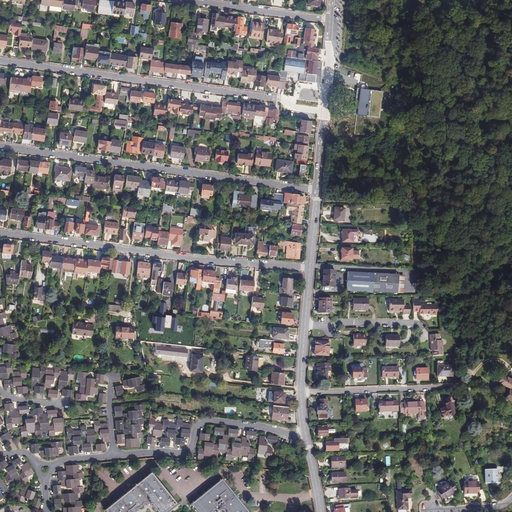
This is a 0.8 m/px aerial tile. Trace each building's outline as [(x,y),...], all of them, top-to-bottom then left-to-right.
[(74,1),(63,0),(61,0),(60,10),(72,12),(74,1)] [(93,13),(95,1),(90,0),(90,1),(87,0),(86,0),(78,0),(77,9),(85,10),(85,12),(93,13)] [(110,13),(111,2),(98,1),(96,14),(109,15),(110,13)] [(124,3),(111,2),(110,13),(122,14),(124,3)] [(133,4),(124,3),(122,14),(132,15),(133,9),(132,8),(133,4)] [(148,14),(149,7),(140,5),(138,15),(142,15),(142,13),(148,14)] [(162,26),(164,14),(154,13),(152,24),(162,26)] [(216,14),(210,14),(208,30),(214,31),(215,27),(221,28),(221,26),(222,19),(216,18),(216,17),(216,14)] [(227,19),(223,18),(222,19),(221,26),(228,27),(228,29),(234,30),(234,29),(235,19),(229,19),(230,16),(227,16),(227,19)] [(235,17),(235,19),(234,29),(238,30),(238,27),(240,27),(240,30),(245,31),(246,26),(240,25),(242,16),(237,16),(237,18),(235,17)] [(195,28),(192,28),(191,36),(190,43),(190,44),(193,45),(196,45),(197,37),(195,36),(196,35),(200,35),(200,34),(204,35),(206,21),(196,19),(195,28)] [(14,22),(8,21),(6,34),(13,34),(13,37),(17,37),(18,35),(19,35),(20,27),(20,26),(14,26),(14,22)] [(87,39),(89,25),(82,23),(79,37),(87,39)] [(168,32),(167,32),(167,38),(178,40),(180,24),(178,24),(169,23),(168,32)] [(260,40),(262,25),(250,24),(249,38),(260,40)] [(296,26),(285,24),(284,33),(289,34),(295,35),(296,26)] [(57,27),(53,27),(51,44),(52,44),(51,52),(59,53),(60,43),(53,42),(55,32),(64,33),(65,28),(57,27)] [(132,33),(131,37),(140,38),(145,39),(145,35),(136,33),(137,27),(133,27),(132,30),(132,33)] [(314,29),(303,28),(302,40),(306,41),(306,42),(306,47),(312,47),(314,29)] [(270,32),(271,30),(266,29),(265,42),(269,43),(270,44),(273,45),(274,44),(279,44),(280,33),(275,32),(274,32),(270,32)] [(29,48),(30,40),(31,38),(25,38),(25,36),(19,35),(17,48),(21,48),(22,47),(24,48),(29,48)] [(29,48),(29,50),(44,52),(46,42),(30,40),(29,48)] [(135,57),(137,43),(130,41),(127,56),(135,57)] [(229,50),(231,50),(232,43),(220,42),(219,43),(219,48),(227,49),(229,50)] [(242,51),(243,44),(232,43),(231,50),(234,50),(242,51)] [(82,59),(95,60),(96,52),(97,48),(84,47),(82,59)] [(316,51),(316,48),(305,47),(305,52),(289,50),(289,58),(304,60),(314,61),(315,61),(316,51)] [(138,48),(137,59),(149,60),(151,50),(138,48)] [(71,49),(69,62),(78,63),(80,50),(71,49)] [(108,54),(96,52),(95,60),(95,64),(99,64),(99,65),(106,66),(106,65),(107,65),(107,64),(108,55),(108,54)] [(112,66),(123,67),(125,57),(108,55),(107,64),(112,65),(112,66)] [(134,70),(135,58),(127,56),(125,69),(134,70)] [(189,76),(189,77),(199,78),(199,76),(202,76),(204,62),(205,58),(192,56),(190,68),(189,76)] [(322,62),(319,61),(314,61),(304,60),(289,58),(285,57),(284,63),(281,62),(278,81),(285,82),(286,82),(287,71),(296,72),(295,81),(317,83),(320,84),(321,78),(321,73),(321,67),(322,62)] [(153,72),(162,74),(162,73),(163,64),(157,63),(158,61),(155,61),(154,63),(149,62),(148,69),(154,70),(153,72)] [(213,63),(211,73),(219,74),(219,75),(220,75),(219,79),(223,80),(224,75),(224,70),(225,62),(220,61),(220,63),(219,63),(219,64),(213,63)] [(235,71),(239,72),(239,71),(241,62),(233,61),(233,63),(225,62),(224,70),(227,71),(227,74),(234,74),(235,71)] [(211,73),(213,63),(204,62),(202,76),(202,77),(206,77),(207,72),(211,73)] [(177,66),(163,64),(162,73),(176,74),(177,66)] [(177,66),(176,74),(189,76),(190,68),(177,66)] [(245,72),(239,71),(239,72),(239,76),(238,83),(244,84),(244,81),(249,82),(253,82),(255,71),(251,70),(252,69),(246,68),(245,72)] [(278,75),(265,74),(264,85),(269,86),(272,86),(272,87),(276,88),(277,81),(278,75)] [(264,77),(255,76),(253,85),(261,87),(262,82),(263,82),(264,77)] [(20,93),(22,81),(22,79),(17,78),(17,80),(16,80),(14,80),(9,79),(8,91),(14,92),(14,94),(19,95),(20,93)] [(40,79),(30,78),(30,80),(29,87),(39,88),(39,87),(40,87),(41,81),(40,81),(40,79)] [(28,94),(29,87),(30,80),(26,79),(26,81),(22,81),(20,93),(28,94)] [(284,90),(285,82),(278,81),(277,81),(276,88),(276,89),(284,90)] [(383,91),(357,88),(354,115),(380,118),(383,91)] [(151,103),(153,93),(142,91),(141,102),(151,103)] [(115,105),(116,96),(112,96),(112,95),(108,95),(104,95),(103,104),(115,105)] [(99,109),(101,97),(96,97),(94,109),(90,108),(89,112),(98,113),(99,109)] [(167,100),(166,106),(165,114),(178,116),(178,115),(178,113),(179,104),(179,101),(167,100)] [(226,101),(222,100),(221,108),(220,110),(231,112),(231,109),(236,110),(236,112),(236,114),(239,114),(240,105),(225,102),(226,101)] [(80,112),(81,102),(69,101),(67,111),(80,112)] [(59,113),(60,109),(56,109),(56,104),(48,103),(47,112),(59,113)] [(191,110),(192,106),(187,105),(187,104),(184,104),(184,105),(179,104),(178,113),(190,115),(191,110)] [(166,106),(154,105),(153,115),(165,117),(165,114),(166,106)] [(254,106),(242,105),(241,115),(253,116),(253,115),(254,106)] [(267,108),(254,106),(253,115),(266,117),(267,110),(267,108)] [(220,110),(221,108),(216,108),(216,109),(211,108),(211,112),(207,112),(208,108),(204,107),(203,116),(202,118),(209,119),(213,119),(214,120),(214,117),(219,118),(220,110)] [(267,110),(266,117),(265,124),(269,124),(271,123),(278,124),(278,118),(276,118),(277,110),(270,109),(269,110),(267,110)] [(31,115),(25,114),(23,124),(26,125),(26,122),(32,122),(32,119),(31,119),(31,115)] [(57,116),(46,114),(45,124),(55,126),(57,116)] [(310,121),(301,120),(299,132),(309,133),(310,121)] [(0,134),(2,135),(3,133),(10,134),(11,125),(0,123),(0,134)] [(11,125),(10,134),(17,135),(21,136),(22,127),(11,125)] [(30,143),(30,141),(32,130),(32,128),(22,127),(21,136),(20,142),(30,143)] [(30,141),(43,143),(44,131),(32,130),(30,141)] [(186,130),(185,137),(192,138),(193,135),(198,136),(198,132),(188,130),(186,130)] [(72,143),(85,144),(86,133),(74,131),(72,143)] [(68,148),(70,137),(60,135),(59,146),(68,148)] [(307,146),(308,136),(297,135),(296,144),(297,144),(307,146)] [(124,155),(139,157),(139,154),(140,143),(141,141),(130,139),(129,144),(125,144),(124,155)] [(110,143),(109,152),(118,154),(120,142),(110,141),(110,143)] [(99,151),(109,152),(110,143),(99,142),(98,149),(99,149),(99,151)] [(152,156),(153,147),(154,145),(140,143),(139,154),(152,156)] [(305,155),(307,146),(297,144),(296,144),(295,144),(294,150),(298,150),(297,154),(304,155),(305,155)] [(171,158),(182,159),(184,148),(172,146),(171,158)] [(152,156),(152,158),(161,160),(163,148),(153,147),(152,156)] [(201,161),(203,161),(208,162),(209,151),(194,149),(194,152),(193,154),(195,155),(194,159),(194,162),(199,162),(200,161),(201,161)] [(228,152),(216,150),(215,162),(219,162),(219,164),(221,165),(222,165),(223,163),(224,160),(227,161),(228,152)] [(251,166),(252,154),(248,153),(248,155),(238,154),(237,164),(242,164),(241,165),(246,166),(246,165),(251,166)] [(268,167),(270,154),(256,153),(254,165),(268,167)] [(290,173),(292,162),(277,160),(275,171),(290,173)] [(1,162),(0,161),(0,174),(0,175),(0,176),(1,178),(4,178),(5,177),(5,175),(7,175),(7,174),(8,169),(9,169),(10,162),(4,161),(4,162),(1,162)] [(29,164),(17,162),(16,172),(28,173),(29,164)] [(29,163),(29,164),(28,173),(28,174),(36,175),(36,174),(37,164),(29,163)] [(47,175),(48,166),(37,164),(36,174),(47,175)] [(69,171),(55,169),(53,181),(67,183),(69,171)] [(74,177),(78,177),(78,181),(83,182),(84,178),(85,171),(85,170),(75,169),(74,177)] [(93,176),(93,173),(85,171),(84,178),(83,182),(83,184),(92,185),(93,176)] [(107,178),(93,176),(92,185),(91,189),(105,190),(107,178)] [(122,177),(114,176),(111,192),(120,193),(122,177)] [(138,179),(126,177),(125,186),(137,187),(138,181),(138,179)] [(161,180),(151,178),(150,183),(150,188),(162,190),(163,184),(161,183),(161,180)] [(138,181),(137,187),(136,196),(148,198),(150,188),(150,183),(146,182),(145,184),(143,183),(143,182),(138,181)] [(177,193),(178,182),(175,181),(174,182),(166,181),(164,192),(177,193)] [(188,189),(188,184),(188,183),(178,182),(177,193),(187,194),(188,189)] [(210,196),(211,186),(202,185),(201,194),(210,196)] [(237,206),(249,208),(251,197),(243,196),(239,195),(234,194),(232,208),(237,208),(237,206)] [(302,205),(303,205),(304,197),(297,196),(298,195),(285,194),(285,196),(279,195),(278,202),(281,203),(287,203),(298,205),(302,205)] [(251,197),(249,208),(256,209),(258,196),(251,195),(251,197)] [(261,200),(260,209),(272,211),(272,209),(273,202),(274,198),(269,197),(269,201),(261,200)] [(281,203),(278,202),(273,202),(272,209),(280,210),(281,203)] [(291,223),(301,224),(302,213),(300,213),(301,210),(302,210),(302,205),(298,205),(287,203),(286,210),(293,210),(291,223)] [(342,220),(342,207),(333,207),(333,220),(342,220)] [(123,208),(122,216),(134,218),(135,209),(134,209),(123,208)] [(9,221),(23,223),(24,213),(11,211),(9,221)] [(46,213),(44,230),(46,230),(45,232),(50,233),(50,230),(52,231),(53,224),(54,214),(46,213)] [(84,226),(83,231),(85,231),(85,235),(94,236),(96,227),(88,226),(88,219),(87,219),(88,213),(86,213),(84,226)] [(43,230),(45,220),(36,219),(35,229),(43,230)] [(70,232),(71,224),(72,220),(66,219),(65,223),(64,232),(68,233),(68,232),(70,232)] [(111,234),(111,235),(116,236),(118,224),(105,223),(103,233),(111,234)] [(84,226),(77,225),(75,234),(80,235),(80,231),(83,231),(84,226)] [(212,225),(205,225),(205,228),(204,229),(200,228),(199,235),(200,235),(200,236),(202,239),(203,239),(203,241),(210,241),(210,239),(212,238),(215,238),(216,231),(211,230),(212,225)] [(300,237),(301,226),(292,225),(291,236),(300,237)] [(133,227),(131,238),(142,240),(143,229),(133,227)] [(145,227),(144,237),(157,238),(158,229),(145,227)] [(244,234),(243,245),(253,246),(254,236),(251,235),(252,228),(245,227),(244,234)] [(168,240),(181,242),(182,231),(169,229),(168,234),(168,240)] [(352,242),(352,230),(342,230),(341,242),(352,242)] [(157,245),(167,246),(168,240),(168,234),(159,233),(157,245)] [(235,244),(243,245),(244,234),(236,233),(235,244)] [(219,250),(229,251),(230,238),(221,237),(219,250)] [(301,244),(301,243),(286,241),(285,243),(288,243),(286,257),(304,259),(305,244),(301,244)] [(262,249),(262,245),(258,244),(257,254),(266,255),(267,250),(262,249)] [(269,255),(276,256),(277,246),(270,245),(270,247),(269,255)] [(349,258),(349,248),(340,248),(340,257),(349,258)] [(49,267),(50,257),(51,254),(42,253),(41,266),(49,267)] [(63,259),(50,257),(49,267),(49,268),(61,269),(63,259)] [(101,263),(100,263),(99,268),(110,270),(111,259),(106,258),(106,260),(102,259),(101,263)] [(75,261),(63,259),(61,269),(74,271),(75,261)] [(80,261),(75,260),(75,261),(74,271),(73,274),(86,276),(86,273),(87,263),(83,262),(80,262),(80,261)] [(122,271),(124,261),(114,260),(113,270),(122,271)] [(92,262),(88,261),(87,263),(86,273),(99,274),(99,268),(100,263),(100,262),(96,261),(96,262),(92,262)] [(25,262),(20,262),(18,276),(18,278),(30,279),(31,267),(25,266),(25,262)] [(148,265),(138,263),(136,279),(141,280),(142,278),(146,279),(147,271),(147,269),(148,265)] [(162,266),(153,264),(150,287),(155,288),(157,271),(158,271),(161,271),(162,266)] [(201,281),(203,271),(204,266),(200,265),(200,270),(191,269),(190,281),(190,282),(190,285),(191,286),(194,287),(195,286),(195,283),(197,283),(196,289),(200,289),(201,281)] [(335,271),(324,270),(323,287),(334,287),(335,271)] [(215,279),(215,272),(203,271),(201,281),(214,283),(215,279)] [(397,292),(397,274),(364,273),(348,271),(347,290),(371,292),(371,291),(397,292)] [(18,278),(18,276),(14,275),(14,272),(10,272),(10,276),(7,274),(5,274),(6,276),(6,285),(17,287),(18,278)] [(186,286),(187,275),(177,274),(176,284),(186,286)] [(283,293),(290,294),(292,278),(282,277),(281,287),(278,287),(278,292),(283,293)] [(231,280),(227,280),(225,292),(235,293),(237,278),(233,278),(233,279),(231,279),(231,280)] [(215,279),(214,283),(212,300),(217,301),(218,294),(220,279),(215,279)] [(240,280),(239,290),(251,291),(253,280),(248,279),(248,281),(245,281),(240,280)] [(163,284),(162,295),(162,296),(171,297),(173,285),(163,284)] [(33,299),(32,299),(31,309),(33,309),(35,299),(43,300),(44,290),(34,289),(33,299)] [(293,299),(294,294),(290,294),(283,293),(282,297),(281,297),(280,306),(291,307),(292,302),(292,298),(293,299)] [(257,297),(251,296),(249,305),(255,306),(255,309),(260,310),(261,307),(262,297),(257,297)] [(0,304),(2,304),(0,299),(0,298),(0,334),(1,334),(2,337),(7,335),(9,340),(18,337),(16,331),(13,332),(11,325),(7,326),(5,318),(7,318),(5,312),(1,313),(0,307),(0,304)] [(320,298),(319,307),(332,307),(332,299),(320,298)] [(368,311),(367,300),(353,300),(353,311),(368,311)] [(402,307),(402,301),(389,300),(389,312),(402,312),(402,314),(409,314),(409,307),(402,307)] [(413,301),(413,312),(419,312),(419,315),(431,315),(431,316),(436,316),(436,311),(437,311),(436,309),(436,307),(426,307),(426,305),(420,305),(420,301),(413,301)] [(291,325),(293,314),(283,313),(281,324),(291,325)] [(78,326),(73,325),(71,336),(86,338),(91,339),(93,328),(88,327),(82,326),(82,327),(78,327),(78,326)] [(131,329),(114,326),(113,336),(129,339),(131,329)] [(286,339),(287,329),(272,328),(271,337),(286,339)] [(364,347),(364,335),(352,336),(352,347),(364,347)] [(430,351),(430,356),(431,356),(441,356),(440,341),(438,341),(437,335),(428,335),(429,351),(430,351)] [(257,340),(258,348),(271,348),(271,340),(257,340)] [(329,356),(329,343),(316,342),(316,349),(315,349),(314,356),(329,356)] [(282,353),(282,344),(272,343),(272,352),(282,353)] [(15,347),(0,345),(0,349),(3,350),(2,354),(8,354),(8,360),(18,360),(18,355),(15,354),(15,347)] [(203,352),(193,351),(193,356),(192,356),(190,372),(202,373),(203,357),(203,352)] [(248,370),(257,371),(257,366),(258,357),(247,356),(245,369),(248,370)] [(5,369),(0,369),(0,381),(7,380),(6,374),(11,374),(11,365),(5,366),(5,369)] [(70,380),(71,371),(65,370),(65,373),(57,373),(57,370),(52,369),(51,372),(43,371),(44,368),(38,367),(38,370),(30,370),(28,387),(33,387),(33,382),(37,382),(37,377),(43,377),(42,388),(48,388),(48,384),(50,383),(51,379),(56,379),(55,390),(60,390),(60,385),(64,385),(64,380),(70,380)] [(448,377),(448,367),(438,368),(438,378),(448,377)] [(391,377),(391,378),(399,377),(398,368),(382,368),(382,377),(391,377)] [(328,371),(331,370),(331,369),(319,370),(318,372),(318,378),(322,378),(322,379),(328,379),(328,374),(328,371)] [(366,378),(365,369),(353,369),(353,379),(366,378)] [(428,380),(427,369),(415,369),(416,380),(428,380)] [(19,373),(11,374),(12,382),(3,383),(4,390),(12,389),(12,388),(21,387),(20,380),(26,379),(25,370),(19,370),(19,373)] [(271,385),(283,386),(284,374),(272,372),(271,385)] [(88,374),(78,373),(78,378),(80,379),(79,387),(80,387),(79,394),(76,394),(75,400),(85,401),(86,396),(92,396),(92,393),(97,394),(97,389),(94,388),(94,381),(87,380),(88,374)] [(511,378),(503,374),(499,381),(510,386),(505,397),(509,399),(510,399),(511,400),(511,378)] [(142,386),(140,379),(123,383),(124,388),(129,387),(130,389),(136,388),(138,393),(146,391),(145,386),(142,386)] [(283,403),(284,393),(274,392),(274,393),(272,393),(271,399),(273,399),(273,402),(283,403)] [(457,406),(455,401),(453,401),(452,397),(446,399),(448,403),(445,404),(446,407),(440,409),(445,421),(455,417),(453,408),(457,406)] [(366,411),(366,400),(355,400),(356,411),(366,411)] [(396,411),(395,401),(379,402),(380,412),(396,411)] [(327,408),(327,402),(322,402),(322,405),(320,405),(320,408),(317,408),(317,414),(326,414),(326,408),(327,408)] [(404,404),(400,404),(400,414),(417,414),(417,417),(421,418),(421,403),(404,403),(404,404)] [(144,410),(144,405),(135,405),(135,411),(128,412),(128,414),(124,414),(125,420),(133,419),(134,425),(128,426),(128,429),(123,430),(123,435),(118,436),(119,445),(125,444),(124,435),(133,434),(133,440),(127,441),(128,449),(141,448),(141,440),(144,439),(143,433),(141,433),(140,425),(143,424),(143,418),(142,418),(141,411),(144,410)] [(286,421),(288,408),(273,406),(272,419),(286,421)] [(29,414),(29,408),(20,408),(20,411),(12,412),(12,418),(6,418),(7,427),(13,427),(13,424),(21,423),(21,415),(29,414)] [(35,426),(34,415),(28,416),(29,420),(27,421),(27,427),(21,428),(22,437),(28,437),(28,434),(35,433),(35,436),(41,435),(40,432),(49,431),(49,436),(55,436),(55,433),(63,432),(62,418),(54,419),(55,426),(49,427),(48,418),(57,417),(56,411),(47,412),(47,414),(43,414),(43,420),(39,420),(40,426),(35,426)] [(175,438),(175,437),(176,428),(182,429),(182,436),(189,437),(191,423),(183,422),(183,420),(177,419),(177,424),(169,423),(169,420),(163,419),(163,424),(155,423),(155,420),(149,420),(148,429),(153,429),(153,436),(161,437),(162,429),(168,430),(168,437),(175,438)] [(110,442),(108,425),(100,426),(100,422),(94,423),(95,430),(87,431),(86,427),(81,428),(81,431),(73,432),(73,429),(67,429),(68,439),(74,439),(75,446),(82,445),(82,437),(87,437),(88,443),(96,442),(95,432),(101,432),(102,439),(104,439),(104,443),(110,442)] [(328,436),(328,426),(317,426),(318,433),(319,433),(320,436),(328,436)] [(238,437),(239,430),(231,429),(230,435),(224,435),(223,440),(220,439),(219,444),(214,444),(214,443),(206,442),(205,449),(199,448),(198,458),(204,458),(204,455),(212,456),(212,454),(218,455),(218,452),(227,453),(227,458),(232,459),(232,456),(241,457),(241,455),(249,456),(248,459),(254,459),(255,449),(250,449),(251,443),(247,442),(248,438),(243,437),(243,440),(237,439),(236,443),(234,443),(233,449),(228,449),(230,436),(238,437)] [(14,442),(10,436),(4,440),(5,441),(4,442),(6,447),(14,442)] [(265,443),(265,438),(260,437),(259,454),(267,455),(266,459),(272,460),(273,450),(268,449),(268,444),(265,443)] [(339,451),(338,442),(326,442),(326,451),(339,451)] [(61,448),(61,443),(52,444),(52,449),(45,450),(46,452),(41,453),(41,458),(59,456),(58,448),(61,448)] [(344,468),(344,457),(331,458),(331,468),(344,468)] [(24,466),(20,460),(12,464),(14,468),(8,472),(11,477),(6,481),(11,489),(16,486),(15,483),(21,479),(25,485),(30,482),(28,479),(35,475),(29,465),(22,469),(25,474),(21,477),(16,471),(24,466)] [(9,469),(6,463),(0,466),(0,470),(2,473),(9,469)] [(80,473),(79,465),(68,466),(68,474),(74,474),(74,479),(66,480),(66,471),(59,471),(60,480),(66,480),(66,485),(71,485),(71,487),(78,487),(78,493),(65,493),(64,484),(58,484),(58,494),(62,493),(63,498),(68,498),(68,502),(74,501),(74,506),(66,507),(66,511),(82,511),(82,506),(84,506),(83,500),(80,501),(80,492),(87,492),(87,486),(84,486),(84,479),(83,479),(83,473),(80,473)] [(498,484),(497,470),(484,470),(484,484),(498,484)] [(168,511),(178,504),(152,473),(106,511),(139,511),(138,511),(138,510),(139,510),(145,505),(145,504),(147,505),(148,506),(148,507),(151,507),(152,506),(152,505),(154,505),(153,507),(158,511),(168,511)] [(345,482),(344,473),(331,473),(332,483),(345,482)] [(247,511),(222,480),(190,505),(195,511),(214,511),(215,511),(216,511),(247,511)] [(479,494),(477,483),(464,486),(466,496),(479,494)] [(440,501),(454,496),(450,485),(436,491),(440,501)] [(33,500),(35,492),(22,487),(20,495),(17,494),(14,500),(23,503),(25,497),(33,500)] [(429,496),(434,494),(433,492),(427,487),(424,490),(429,496)] [(349,498),(348,489),(339,490),(339,498),(349,498)] [(410,490),(396,491),(397,510),(407,509),(406,498),(411,498),(410,490)] [(38,509),(41,501),(41,500),(35,497),(32,507),(38,509)]
